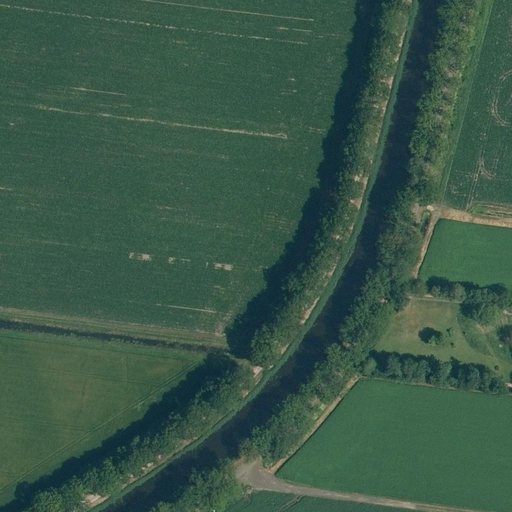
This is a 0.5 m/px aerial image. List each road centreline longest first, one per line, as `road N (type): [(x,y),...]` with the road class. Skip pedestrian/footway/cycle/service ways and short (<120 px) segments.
road 1 (track): [(76,511),(222,414),(308,316),(347,232),(408,0)]
road 2 (unclassified): [(180,511),(276,438),(369,317),(417,198),(466,0)]
